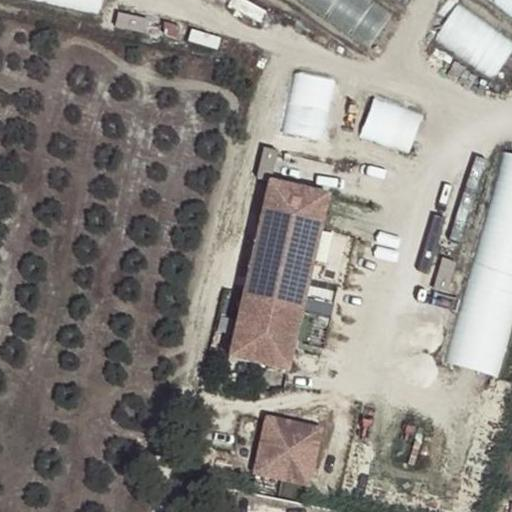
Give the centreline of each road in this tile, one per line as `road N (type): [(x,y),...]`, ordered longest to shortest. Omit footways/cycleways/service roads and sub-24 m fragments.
road 1 (track): [(447,97),(368,386),(353,395),(245,407),(207,400)]
road 2 (track): [(511,110),(475,107),(174,0)]
